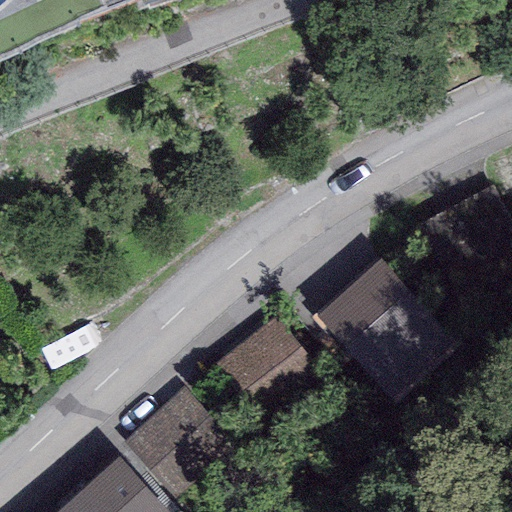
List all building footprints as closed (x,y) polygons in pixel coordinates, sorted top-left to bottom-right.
[(415,229),(456,303),(511,272),(511,216),(495,185),(415,229)] [(318,312),(390,392),(452,336),(379,256),(318,312)] [(273,312),(123,440),(173,499),(323,371),(273,312)] [(77,488),(98,511),(171,511),(118,452),(77,488)] [(53,511),(98,511),(77,488),(53,511)]
